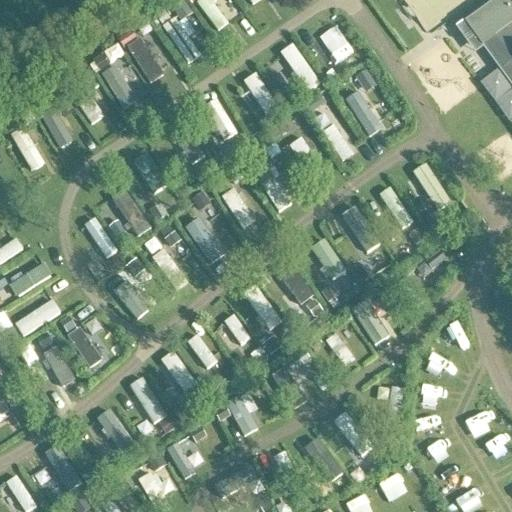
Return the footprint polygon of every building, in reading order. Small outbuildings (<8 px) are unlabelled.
[(197,0),(187,0),(193,8),(200,4),(197,0)] [(221,35),(234,27),(216,0),(207,0),(200,5),(221,35)] [(511,0),(501,0),(466,26),(465,27),(482,51),(486,48),(504,72),(511,66),(511,67),(511,0)] [(184,2),(172,9),(183,25),(194,18),(184,2)] [(339,22),(320,35),(344,71),(363,58),(339,22)] [(133,36),(120,45),(126,53),(138,44),(133,36)] [(298,47),(286,56),(315,94),(327,85),(298,47)] [(330,55),(320,63),(335,81),(345,73),(330,55)] [(111,57),(99,64),(104,73),(116,65),(111,57)] [(107,76),(129,112),(143,104),(122,68),(107,76)] [(269,118),(283,111),(265,74),(251,81),(269,118)] [(372,74),(362,79),(370,94),(380,88),(372,74)] [(72,99),(84,90),(77,79),(64,88),(72,99)] [(352,104),(371,138),(387,129),(367,95),(352,104)] [(225,146),(243,137),(227,100),(208,108),(225,146)] [(45,111),(62,152),(78,145),(61,105),(45,111)] [(294,133),(308,124),(302,114),(288,123),(294,133)] [(15,121),(4,128),(11,139),(22,132),(15,121)] [(196,166),(211,159),(192,122),(177,130),(196,166)] [(345,165),(360,157),(341,125),(327,134),(345,165)] [(19,136),(34,164),(46,158),(39,143),(45,139),(39,126),(19,136)] [(284,127),(270,135),(275,144),(289,135),(284,127)] [(256,129),(246,134),(251,142),(260,137),(256,129)] [(315,184),(330,173),(307,139),(291,149),(315,184)] [(236,167),(253,157),(245,143),(228,153),(236,167)] [(151,153),(138,161),(161,197),(175,188),(151,153)] [(258,177),(283,217),(298,207),(273,168),(258,177)] [(432,211),(454,200),(440,173),(418,184),(432,211)] [(223,187),(215,192),(221,200),(228,195),(223,187)] [(406,232),(420,223),(397,189),(383,198),(406,232)] [(130,190),(116,200),(143,240),(157,230),(130,190)] [(247,232),(261,222),(241,191),(226,201),(247,232)] [(161,209),(150,216),(158,228),(169,221),(161,209)] [(366,253),(380,246),(364,218),(350,225),(366,253)] [(101,219),(88,226),(109,262),(122,254),(101,219)] [(207,219),(191,230),(215,268),(232,258),(207,219)] [(124,222),(115,228),(126,249),(136,244),(124,222)] [(417,232),(409,239),(417,249),(425,242),(417,232)] [(176,238),(166,245),(172,254),(182,246),(176,238)] [(5,242),(0,245),(0,270),(30,251),(22,239),(9,247),(5,242)] [(335,284),(353,275),(333,241),(316,250),(335,284)] [(170,252),(157,261),(180,295),(194,285),(170,252)] [(141,260),(132,268),(141,279),(150,271),(141,260)] [(118,261),(108,267),(114,277),(124,271),(118,261)] [(296,311),(308,306),(291,265),(278,270),(296,311)] [(8,304),(43,283),(36,271),(1,292),(8,304)] [(412,279),(400,288),(420,313),(432,304),(412,279)] [(142,324),(156,313),(133,282),(118,292),(142,324)] [(275,333),(288,324),(261,286),(248,296),(275,333)] [(333,288),(322,295),(330,306),(340,298),(333,288)] [(389,292),(379,298),(387,310),(397,303),(389,292)] [(29,340),(68,314),(59,300),(20,326),(29,340)] [(374,301),(356,312),(380,349),(397,338),(374,301)] [(243,350),(257,339),(239,316),(225,326),(243,350)] [(102,319),(89,327),(96,337),(108,329),(102,319)] [(70,324),(62,329),(68,339),(76,333),(70,324)] [(75,337),(97,371),(110,363),(87,329),(75,337)] [(51,333),(43,338),(47,345),(56,339),(51,333)] [(212,371),(223,365),(206,336),(195,342),(212,371)] [(340,336),(329,346),(351,370),(363,360),(340,336)] [(281,339),(254,352),(259,363),(286,350),(281,339)] [(320,339),(310,347),(316,355),(327,348),(320,339)] [(169,360),(190,400),(204,392),(183,353),(169,360)] [(304,355),(294,363),(303,374),(313,367),(304,355)] [(242,357),(234,363),(244,377),(252,371),(242,357)] [(50,363),(37,371),(55,403),(68,395),(50,363)] [(295,366),(280,374),(298,410),(314,402),(295,366)] [(234,370),(225,376),(233,387),(241,381),(234,370)] [(151,379),(135,388),(156,427),(173,419),(151,379)] [(402,432),(412,393),(386,387),(383,401),(396,404),(390,429),(402,432)] [(257,412),(267,407),(260,391),(232,404),(249,440),(266,432),(257,412)] [(0,423),(16,418),(11,403),(0,407),(0,423)] [(27,430),(40,422),(29,406),(17,414),(27,430)] [(126,457),(141,447),(116,409),(101,419),(126,457)] [(226,413),(219,417),(226,426),(232,422),(226,413)] [(351,418),(341,427),(371,459),(381,450),(351,418)] [(168,422),(160,428),(167,437),(174,432),(168,422)] [(195,447),(206,441),(201,431),(189,437),(195,447)] [(323,441),(311,451),(337,484),(350,475),(323,441)] [(66,450),(54,457),(75,491),(87,484),(66,450)] [(101,451),(91,459),(103,476),(113,468),(101,451)] [(289,479),(281,483),(289,498),(309,487),(291,453),(278,460),(289,479)] [(380,456),(372,463),(378,470),(386,463),(380,456)] [(160,458),(149,465),(155,476),(166,469),(160,458)] [(46,490),(57,484),(49,469),(38,475),(46,490)] [(258,497),(270,492),(260,469),(225,484),(231,497),(253,487),(258,497)] [(388,494),(408,484),(404,475),(384,486),(388,494)] [(23,511),(35,511),(42,508),(23,477),(8,486),(23,511)] [(130,480),(120,486),(126,497),(137,491),(130,480)] [(325,488),(314,496),(322,506),(333,498),(325,488)] [(306,497),(293,502),(297,511),(302,511),(311,508),(306,497)] [(108,511),(124,511),(118,500),(106,506),(108,511)] [(83,501),(72,509),(74,511),(89,511),(91,511),(83,501)] [(273,511),(268,502),(260,507),(262,511),(273,511)]
